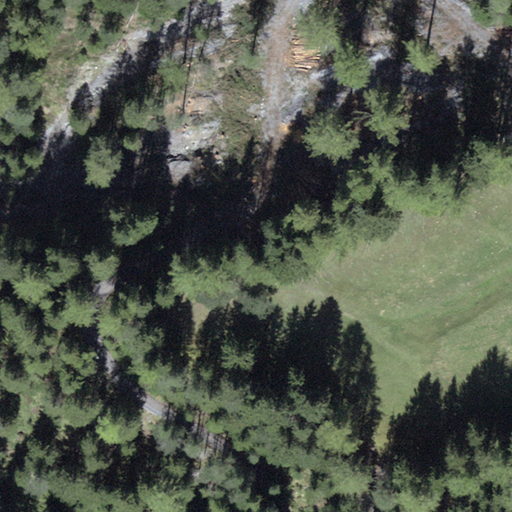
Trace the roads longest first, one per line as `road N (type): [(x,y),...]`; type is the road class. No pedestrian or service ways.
road 1 (track): [(288,511),(260,474),(95,349),(83,308),(107,271),(230,216),(267,179),(277,0)]
road 2 (track): [(454,0),(511,115)]
